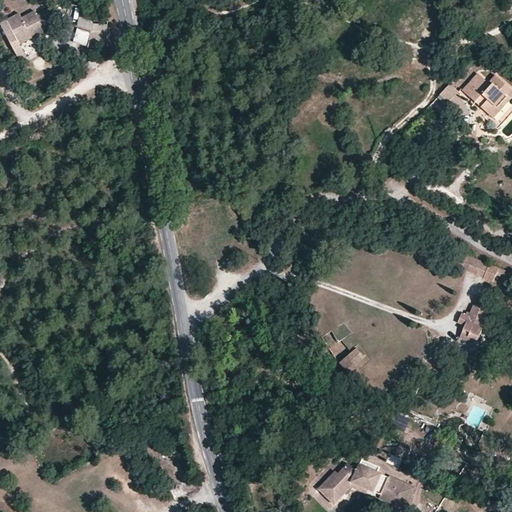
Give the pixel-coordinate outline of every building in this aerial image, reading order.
[(75,10),(74,29),(106,30),(106,24),(92,24),(93,11),(75,10)] [(4,33),(9,44),(15,42),(18,48),(58,29),(49,11),(35,18),(32,12),(21,18),(19,14),(5,21),(10,31),(4,33)] [(87,48),(105,50),(107,48),(108,32),(89,32),(87,48)] [(9,44),(12,50),(18,48),(15,42),(9,44)] [(499,101),(503,105),(510,99),(491,79),(482,86),(474,78),(459,93),(475,110),(479,106),(485,113),(499,101)] [(455,93),(448,85),(434,98),(441,105),(443,103),(444,103),(455,93)] [(485,120),(503,105),(499,101),(485,113),(479,106),(475,110),(485,120)] [(450,243),(444,236),(436,253),(466,269),(472,258),(450,243)] [(466,269),(477,276),(482,263),(472,258),(466,269)] [(484,280),(487,275),(491,267),(482,263),(477,276),(484,280)] [(487,275),(494,278),(498,270),(491,267),(487,275)] [(504,283),(508,275),(498,270),(494,278),(504,283)] [(486,318),(493,321),(497,311),(481,303),(479,309),(474,307),(472,313),(468,311),(466,316),(460,313),(455,324),(461,326),(457,337),(469,342),(471,339),(479,343),(483,334),(479,332),(486,318)] [(486,335),(493,321),(486,318),(479,332),(483,334),(486,335)] [(351,360),(358,346),(349,343),(340,364),(353,370),(356,363),(351,360)] [(394,500),(405,505),(414,482),(388,472),(387,473),(375,468),(374,468),(371,463),(372,461),(359,456),(355,465),(346,462),(338,472),(335,470),(319,488),(334,501),(352,480),(369,487),(377,484),(378,483),(385,486),(382,492),(383,492),(381,495),(394,500)] [(334,501),(336,503),(352,484),(368,491),(369,487),(352,480),(334,501)] [(377,484),(369,487),(382,492),(385,486),(378,483),(377,484)]
